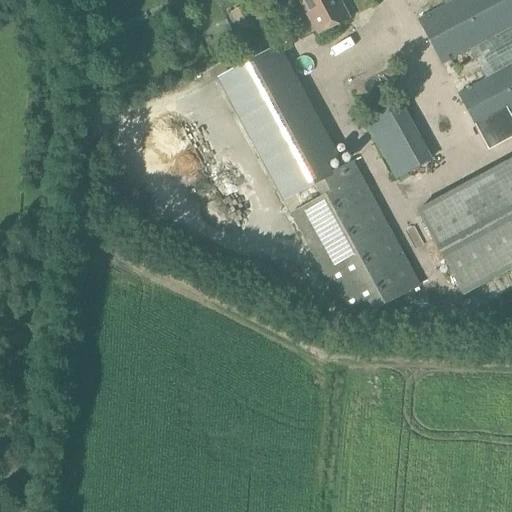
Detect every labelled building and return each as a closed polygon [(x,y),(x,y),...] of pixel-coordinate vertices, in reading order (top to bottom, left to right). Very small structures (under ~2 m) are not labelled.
[(298,0),(318,37),(350,20),(339,0),(298,0)] [(511,0),(455,0),(446,5),(417,20),(442,66),(470,51),(511,28),(511,0)] [(274,1),(252,13),(261,29),(283,18),(274,1)] [(487,78),(457,95),(488,150),(511,137),(511,28),(470,51),(487,78)] [(338,158),(278,48),(218,80),(285,202),(295,197),(302,209),(291,215),(351,324),(420,286),(353,162),(332,174),(327,164),(338,158)] [(433,161),(402,104),(365,124),(396,181),(433,161)] [(217,166),(259,246),(283,233),(242,154),(217,166)] [(511,160),(418,211),(464,296),(511,270),(511,160)]
